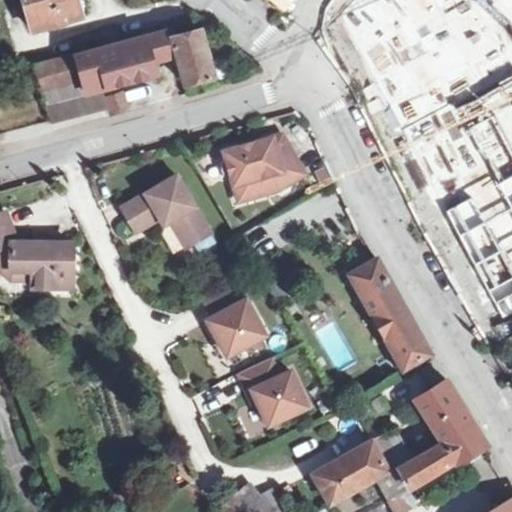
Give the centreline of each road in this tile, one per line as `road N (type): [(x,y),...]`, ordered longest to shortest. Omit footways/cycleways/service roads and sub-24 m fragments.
road 1 (residential): [(511,434),(398,243),(315,81)]
road 2 (residential): [(315,81),(0,169)]
road 3 (residential): [(315,81),(217,0)]
